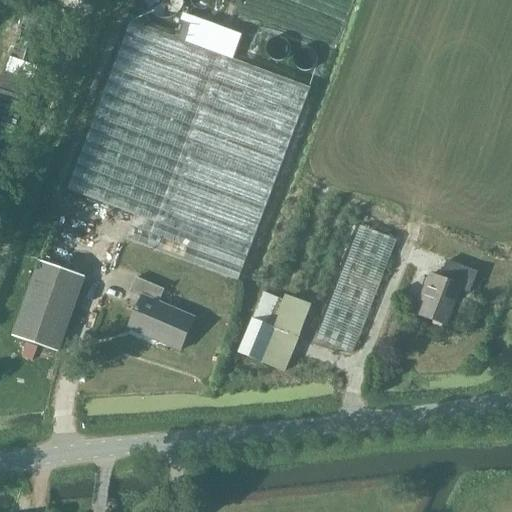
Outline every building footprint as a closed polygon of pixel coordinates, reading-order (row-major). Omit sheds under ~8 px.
[(179,2),(179,0),(141,0),(143,5),(146,11),(152,15),(156,17),(159,17),(166,16),(170,15),(174,12),(178,6),(179,2)] [(239,34),(218,27),(181,13),(172,37),(128,21),(67,191),(135,215),(127,239),(239,279),(308,86),(230,58),(239,34)] [(0,130),(10,100),(0,96),(0,130)] [(405,218),(410,196),(385,191),(380,212),(405,218)] [(354,353),(397,240),(359,226),(317,339),(354,353)] [(478,273),(447,261),(445,267),(441,277),(430,273),(420,299),(426,302),(420,316),(447,326),(460,291),(470,294),(478,273)] [(40,262),(13,337),(59,353),(85,278),(40,262)] [(181,351),(195,317),(160,302),(165,290),(136,278),(129,294),(142,299),(129,329),(181,351)] [(310,311),(287,301),(264,292),(252,319),(238,353),(284,373),(310,311)]
